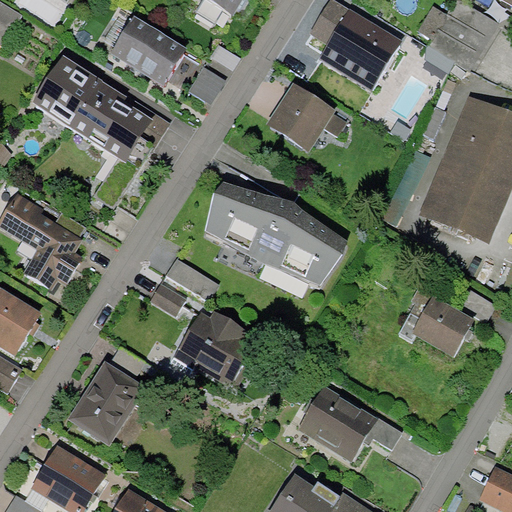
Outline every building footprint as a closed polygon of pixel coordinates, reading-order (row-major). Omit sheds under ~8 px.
[(245,0),(209,0),(237,16),(245,0)] [(498,28),(452,0),(447,0),(440,13),(432,8),(417,33),(431,42),(426,51),(468,76),(498,28)] [(402,46),(350,14),(322,59),(375,91),(402,46)] [(134,30),(119,20),(106,42),(121,51),(134,30)] [(190,51),(140,20),(134,30),(121,51),(118,55),(169,86),(190,51)] [(241,58),(219,46),(212,59),(232,71),(241,58)] [(227,82),(204,70),(190,94),(213,106),(227,82)] [(121,161),(96,198),(116,209),(174,125),(101,80),(72,129),(121,161)] [(310,153),(334,117),(296,91),(271,127),(310,153)] [(491,245),(511,193),(511,121),(466,103),(421,217),(491,245)] [(291,204),(220,186),(211,196),(200,232),(260,265),(319,290),(345,245),(291,204)] [(19,194),(0,223),(0,226),(41,253),(27,275),(63,298),(87,260),(78,255),(87,241),(80,237),(85,230),(63,216),(57,226),(43,217),(46,212),(19,194)] [(178,259),(167,276),(210,302),(220,285),(178,259)] [(186,302),(160,286),(149,304),(175,319),(186,302)] [(450,309),(415,290),(396,326),(454,358),(474,321),(488,329),(500,306),(463,287),(450,309)] [(39,315),(0,294),(0,293),(0,349),(15,358),(39,315)] [(173,355),(232,389),(260,341),(204,306),(173,355)] [(143,365),(118,350),(106,370),(132,385),(143,365)] [(25,367),(0,351),(0,388),(9,393),(25,367)] [(106,370),(101,366),(65,424),(108,450),(144,393),(132,385),(106,370)] [(323,391),(301,430),(352,459),(361,442),(374,420),(323,391)] [(400,434),(374,420),(361,442),(387,457),(400,434)] [(59,448),(35,490),(72,511),(82,511),(104,474),(59,448)] [(511,511),(511,476),(497,470),(484,499),(511,511)] [(291,473),(267,511),(371,511),(342,494),(337,501),(291,473)] [(166,511),(130,490),(117,511),(166,511)]
